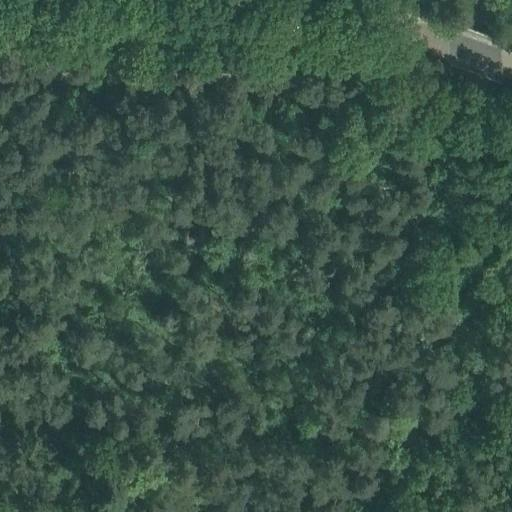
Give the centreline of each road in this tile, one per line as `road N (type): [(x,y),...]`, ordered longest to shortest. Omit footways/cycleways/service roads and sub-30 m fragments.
road 1 (secondary): [(511,68),(412,36),(244,21)]
road 2 (secondary): [(244,21),(0,19)]
